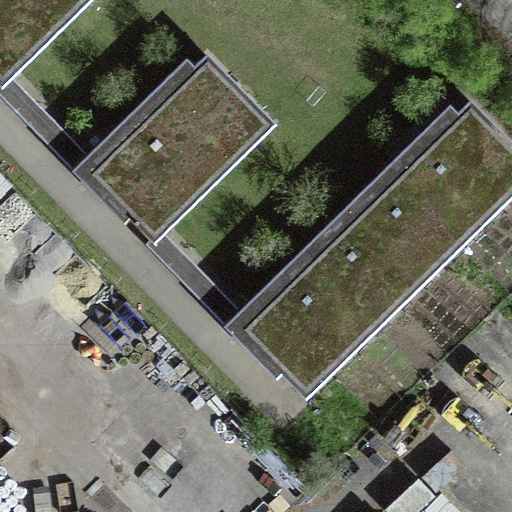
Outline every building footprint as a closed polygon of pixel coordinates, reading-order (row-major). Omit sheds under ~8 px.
[(0,0),(0,88),(2,91),(14,79),(94,0),(0,0)] [(149,241),(155,246),(166,235),(278,125),(208,55),(195,68),(186,59),(89,155),(74,169),(72,171),(125,225),(129,221),(149,241)] [(89,155),(14,79),(2,91),(0,88),(0,94),(74,169),(89,155)] [(511,145),(471,103),(244,326),(306,389),(511,187),(511,145)] [(241,311),(166,235),(155,246),(149,241),(146,244),(226,325),(241,311)] [(490,511),(497,507),(465,471),(417,511),(490,511)]
